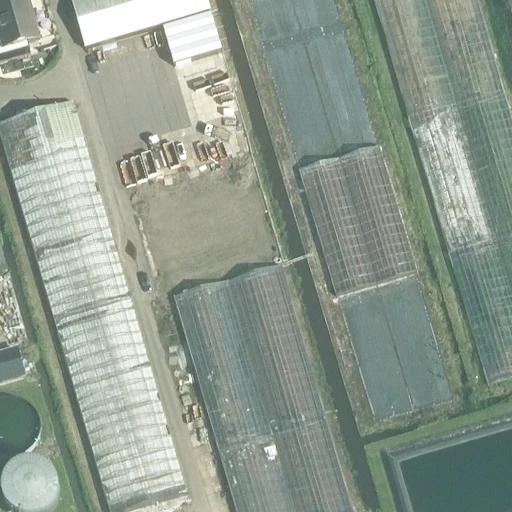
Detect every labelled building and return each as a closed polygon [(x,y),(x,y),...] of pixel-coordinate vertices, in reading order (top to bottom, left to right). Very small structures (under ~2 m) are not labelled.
[(0,63),(0,64),(30,56),(27,45),(40,41),(28,0),(22,0),(0,6),(0,34),(4,48),(0,48),(0,63)] [(283,261),(210,14),(206,0),(75,0),(72,1),(86,51),(87,51),(158,297),(283,261)] [(511,379),(511,117),(477,0),(374,0),(488,386),(511,379)] [(0,135),(108,511),(134,511),(188,497),(74,105),(0,125),(0,135)] [(334,295),(416,271),(380,147),(298,171),(334,295)] [(352,511),(283,268),(175,300),(236,511),(352,511)]
